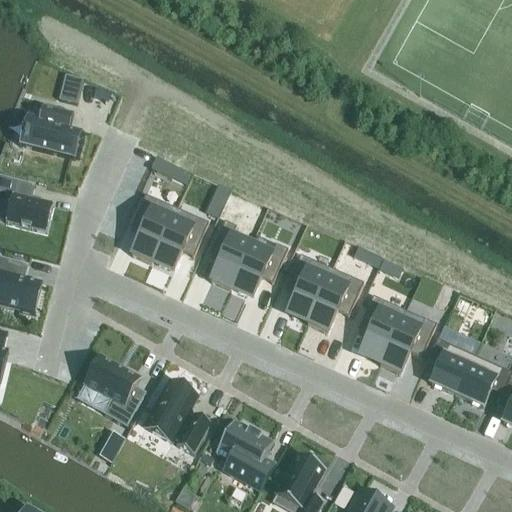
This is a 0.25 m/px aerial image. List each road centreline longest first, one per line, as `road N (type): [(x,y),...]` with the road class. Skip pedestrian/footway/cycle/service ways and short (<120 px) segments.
road 1 (residential): [(75,266),(511,461)]
road 2 (residential): [(117,145),(89,207),(75,266)]
